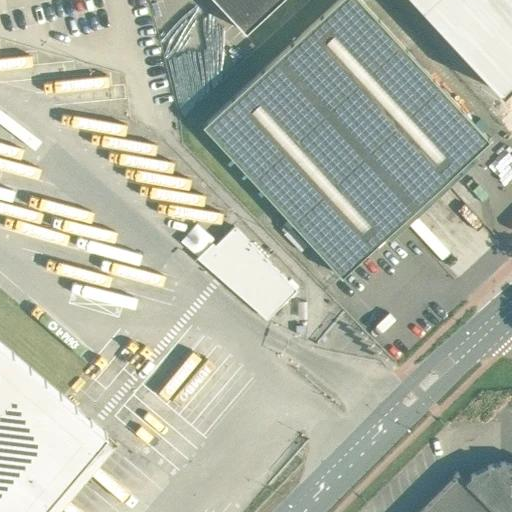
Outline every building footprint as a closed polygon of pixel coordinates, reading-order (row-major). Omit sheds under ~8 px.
[(490,139),(476,124),(361,0),(337,0),(203,125),(342,275),(490,139)] [(278,0),(217,0),(246,30),(278,0)] [(511,0),(415,0),(502,93),(511,83),(511,0)] [(234,226),(205,254),(267,317),(297,289),(234,226)] [(0,511),(56,511),(117,442),(107,434),(108,433),(0,340),(0,511)] [(414,511),(511,511),(511,461),(500,461),(492,463),(470,475),(471,476),(466,481),(457,472),(458,470),(457,469),(454,473),(414,511)]
